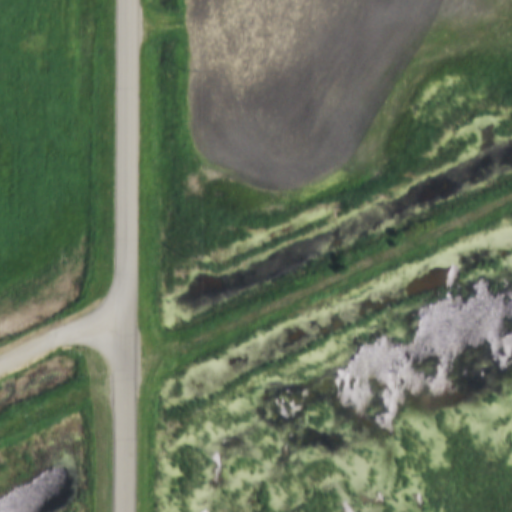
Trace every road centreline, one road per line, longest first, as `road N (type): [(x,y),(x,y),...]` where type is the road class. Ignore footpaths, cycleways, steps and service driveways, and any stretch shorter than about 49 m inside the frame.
road 1 (tertiary): [(121,511),(123,0)]
road 2 (residential): [(0,370),(123,304)]
